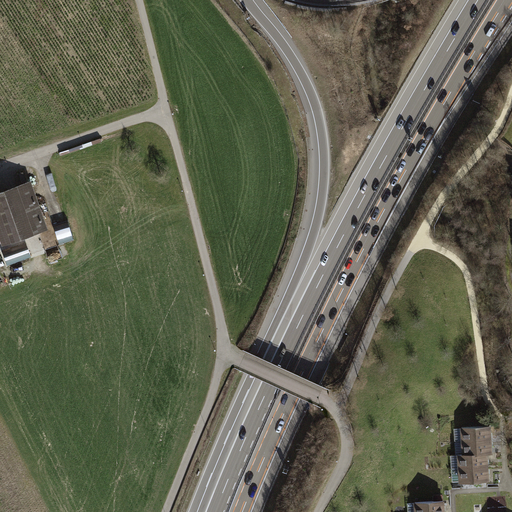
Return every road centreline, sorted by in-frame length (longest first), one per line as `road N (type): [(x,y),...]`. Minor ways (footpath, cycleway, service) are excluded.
road 1 (motorway): [(243,511),(402,184),(511,1)]
road 2 (motorway): [(479,0),(399,133),(242,436)]
road 3 (motorway): [(248,0),(302,74),(319,118),(324,167),(309,247),(269,339),(242,436)]
road 4 (track): [(168,511),(221,353)]
